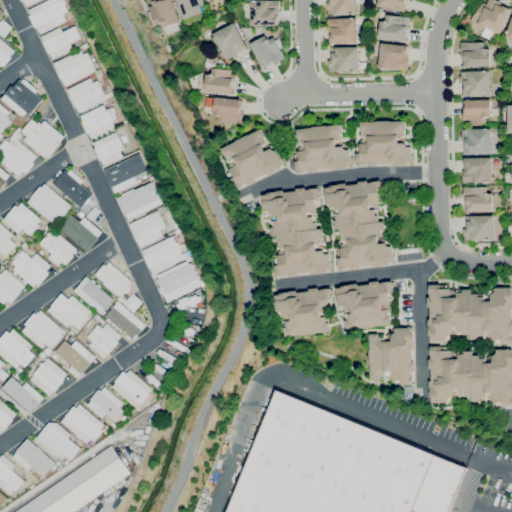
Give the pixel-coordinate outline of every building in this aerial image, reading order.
[(40,33),(37,27),(35,28),(34,26),(30,18),(29,16),(32,15),(29,10),(42,3),(45,9),(61,0),(63,0),(69,11),(54,18),(57,24),(40,33)] [(167,34),(165,27),(164,28),(162,23),(155,25),(152,15),(149,16),(148,12),(151,11),(149,7),(153,6),(151,1),(153,0),(159,0),(159,1),(161,0),(172,0),(180,22),(177,23),(180,30),(167,34)] [(184,19),(177,0),(202,0),(206,10),(201,12),(201,13),(184,19)] [(250,25),(250,17),(245,17),(245,4),(251,3),(250,1),(279,0),(280,12),(277,12),(278,25),(250,25)] [(328,14),(328,10),(327,10),(327,2),(329,2),(329,0),(357,0),(358,13),(328,14)] [(408,0),(405,12),(378,5),(379,0),(408,0)] [(490,40),(481,35),(485,27),(477,23),(488,0),(496,0),(501,2),(500,5),(503,6),(503,5),(511,9),(500,34),(494,31),(490,40)] [(406,41),(379,38),(381,21),(386,21),(387,15),(411,17),(410,29),(407,29),(406,41)] [(358,43),(330,43),(329,30),(328,30),(328,18),(357,18),(358,43)] [(5,37),(0,33),(0,22),(3,19),(13,28),(5,37)] [(227,60),(213,34),(234,22),(247,47),(239,51),(238,50),(235,52),(237,54),(227,60)] [(53,59),(50,53),(49,54),(44,42),(45,42),(42,36),(61,27),(64,32),(75,26),(81,38),(71,43),(72,45),(74,44),(76,48),(53,59)] [(263,68),(262,67),(250,43),(265,35),(268,40),(274,37),(275,40),(278,38),(283,46),(280,48),(285,58),(274,64),(273,63),(263,68)] [(0,66),(0,38),(15,51),(10,56),(11,56),(10,57),(11,58),(4,67),(3,66),(2,67),(1,65),(0,66)] [(463,67),(463,54),(462,54),(461,43),(485,42),(485,49),(490,49),(491,67),(463,67)] [(407,70),(379,67),(382,43),(408,45),(407,56),(408,56),(407,70)] [(359,71),(330,72),(329,67),(328,67),(328,60),(331,60),(331,47),(359,47),(359,71)] [(65,86),(62,79),(61,80),(56,69),(58,69),(55,63),(81,50),(83,55),(88,52),(94,65),(96,70),(65,86)] [(230,94),(205,92),(206,74),(212,75),(212,68),(217,68),(217,64),(224,64),(224,69),(231,70),(231,74),(235,74),(235,82),(231,82),(230,94)] [(468,96),(463,96),(463,83),(460,83),(460,76),(461,76),(461,72),(469,71),(491,71),(491,96),(468,96)] [(79,112),(76,106),(75,107),(75,106),(75,107),(69,96),(71,95),(68,90),(91,78),(93,83),(98,81),(105,94),(111,91),(113,94),(79,112)] [(21,116),(1,99),(5,94),(12,85),(13,87),(20,80),(22,81),(24,79),(38,90),(36,93),(43,99),(30,115),(25,111),(21,116)] [(237,124),(218,122),(219,115),(213,115),(215,97),(240,100),(240,101),(242,101),(240,112),(243,112),(242,120),(237,120),(237,124)] [(467,124),(467,120),(462,121),(462,113),(464,113),(464,100),(491,100),(491,117),(489,117),(489,119),(486,119),(486,124),(467,124)] [(0,139),(0,104),(10,112),(7,116),(10,119),(10,120),(11,121),(0,133),(3,136),(0,139)] [(92,139),(89,133),(88,134),(87,132),(82,122),(83,121),(81,116),(104,105),(107,110),(109,109),(113,107),(116,112),(114,113),(116,117),(113,118),(114,121),(113,121),(116,127),(92,139)] [(45,158),(24,140),(27,136),(23,133),(24,132),(22,131),(32,119),(38,124),(39,122),(42,124),(45,120),(65,137),(60,142),(61,143),(51,155),(49,153),(45,158)] [(399,166),(391,166),(391,164),(378,164),(378,166),(369,167),(369,164),(365,164),(365,165),(357,165),(357,143),(361,143),(361,140),(363,139),(363,136),(362,136),(362,131),(361,131),(360,122),(377,122),(377,121),(390,120),(390,122),(406,121),(406,135),(405,135),(405,140),(406,140),(412,146),(412,162),(407,162),(407,165),(399,165),(399,166)] [(309,173),(309,171),(296,172),(294,155),(295,155),(295,152),(299,151),(298,147),(301,147),(300,144),(299,144),(299,139),(298,139),(297,130),(313,128),(313,127),(326,125),(326,126),(342,124),(343,133),(342,134),(343,138),(342,138),(342,142),(350,149),(352,166),(347,166),(347,168),(339,169),(339,170),(331,171),(331,168),(318,169),(318,172),(309,173)] [(18,177),(0,161),(0,157),(2,155),(0,153),(0,144),(2,145),(6,140),(9,142),(10,141),(14,144),(15,143),(9,138),(19,127),(21,129),(18,133),(21,135),(17,140),(37,157),(32,162),(33,163),(32,163),(33,164),(26,173),(25,172),(24,172),(23,171),(18,177)] [(237,191),(228,173),(229,173),(228,170),(231,168),(229,165),(232,164),(230,161),(229,162),(222,149),(236,142),(235,141),(248,134),(248,135),(262,128),(267,137),(266,137),(268,142),(267,142),(268,145),(278,148),(286,163),(281,165),(282,167),(274,171),(275,172),(268,176),(266,173),(255,179),(256,181),(248,185),(247,184),(243,186),(243,187),(239,189),(240,190),(237,191)] [(464,154),(464,141),(461,141),(461,133),(462,133),(462,129),(469,129),(492,129),(492,154),(464,154)] [(104,166),(101,160),(100,160),(100,159),(99,159),(95,150),(95,149),(95,148),(96,148),(94,143),(117,132),(125,149),(120,151),(123,157),(104,166)] [(116,193),(113,187),(104,171),(140,154),(148,171),(135,177),(137,180),(140,179),(141,181),(116,193)] [(463,183),(463,171),(464,171),(464,158),(492,158),(492,182),(463,183)] [(0,167),(10,176),(6,181),(7,181),(1,189),(0,188),(0,167)] [(92,221),(80,210),(81,208),(53,184),(65,170),(68,173),(71,169),(83,180),(81,183),(93,194),(89,198),(91,200),(87,204),(93,209),(95,206),(101,211),(92,221)] [(129,220),(126,214),(125,214),(124,212),(123,212),(118,201),(119,200),(118,198),(122,196),(122,195),(135,188),(135,190),(154,181),(161,198),(161,199),(164,198),(166,202),(129,220)] [(352,270),(352,268),(339,269),(337,251),(338,251),(338,249),(342,248),(341,244),(344,243),(343,240),(341,241),(339,228),(335,229),(333,213),(335,213),(335,211),(327,205),(325,188),(330,187),(329,185),(346,183),(346,185),(358,184),(358,182),(368,181),(368,183),(372,182),(381,181),(382,192),(381,192),(382,198),(381,198),(381,201),(378,202),(378,206),(376,206),(377,209),(378,209),(380,222),(385,221),(386,230),(384,230),(385,235),(384,236),(384,239),(392,245),(394,262),(389,263),(390,264),(381,265),(381,267),(373,268),(372,265),(360,266),(360,269),(352,270)] [(54,227),(50,225),(52,222),(50,220),(46,224),(41,220),(44,216),(27,202),(32,197),(31,197),(40,186),(42,187),(45,183),(71,206),(68,210),(69,211),(59,222),(59,221),(54,227)] [(322,246),(329,252),(329,253),(330,253),(332,269),(327,270),(327,272),(319,273),(311,275),(311,272),(298,274),(298,276),(289,277),(289,275),(277,276),(275,260),(276,260),(275,255),(278,255),(277,251),(280,251),(280,248),(279,248),(277,236),(273,236),(271,222),(273,221),(272,218),(271,218),(265,212),(262,195),(267,195),(267,193),(276,192),(276,191),(284,190),(284,193),(296,191),(296,189),(306,187),(306,190),(318,188),(320,199),(318,199),(319,205),(318,205),(319,209),(316,209),(316,210),(315,210),(315,213),(314,213),(314,216),(316,216),(318,229),(322,228),(323,237),(322,237),(323,242),(320,243),(320,244),(320,246),(322,246)] [(493,211),(466,211),(465,199),(464,199),(463,187),(487,187),(487,193),(488,192),(488,193),(493,193),(493,211)] [(30,235),(28,233),(28,234),(25,232),(25,231),(23,229),(18,234),(3,220),(8,215),(7,214),(15,205),(18,207),(21,203),(41,220),(37,224),(39,225),(30,235)] [(141,247),(130,224),(159,210),(162,217),(163,217),(165,220),(164,221),(166,227),(161,230),(164,237),(141,247)] [(87,251),(60,228),(71,214),(81,222),(85,217),(102,232),(87,251)] [(465,240),(465,236),(463,236),(463,229),(466,229),(466,216),(494,215),(495,240),(465,240)] [(5,256),(0,251),(0,223),(13,234),(10,238),(16,244),(5,256)] [(58,266),(48,257),(52,253),(44,247),(43,248),(40,245),(41,244),(40,243),(50,231),(48,229),(51,225),(53,227),(53,228),(77,249),(72,254),(73,255),(65,265),(62,262),(58,266)] [(154,274),(151,267),(150,268),(145,256),(146,255),(143,250),(173,236),(177,243),(179,242),(182,250),(180,251),(182,253),(181,254),(182,255),(185,253),(184,253),(191,250),(193,255),(180,262),(180,261),(154,274)] [(34,287),(13,270),(16,267),(14,265),(14,264),(12,262),(14,260),(13,259),(14,258),(13,257),(17,252),(19,254),(22,250),(32,258),(36,253),(51,266),(47,271),(49,273),(38,285),(37,283),(34,287)] [(167,302),(164,295),(164,296),(160,288),(161,287),(157,280),(159,278),(158,275),(187,261),(186,259),(192,256),(193,260),(188,262),(189,264),(192,262),(200,279),(199,279),(200,281),(203,280),(205,286),(202,288),(201,286),(167,302)] [(122,297),(118,294),(117,295),(103,284),(104,282),(95,275),(104,264),(106,266),(109,262),(133,282),(129,286),(130,287),(122,297)] [(4,304),(0,300),(0,273),(1,274),(6,269),(25,286),(21,291),(21,292),(11,304),(7,300),(4,304)] [(103,316),(74,291),(87,276),(115,300),(106,310),(105,309),(104,310),(106,312),(103,316)] [(347,330),(345,314),(347,314),(347,312),(345,312),(340,306),(339,304),(338,304),(336,288),(341,288),(341,286),(358,284),(358,286),(370,285),(370,282),(379,281),(379,283),(383,283),(383,282),(393,281),(394,292),(392,292),(393,302),(390,302),(390,307),(387,307),(388,310),(389,309),(390,315),(391,315),(392,325),(347,330)] [(511,345),(501,345),(501,343),(491,343),(491,339),(488,339),(488,338),(485,338),(485,339),(471,339),(471,334),(458,334),(458,333),(454,333),(448,340),(430,340),(430,335),(429,335),(429,326),(428,327),(427,318),(430,318),(430,307),(428,307),(428,297),(430,297),(430,294),(429,284),(430,284),(441,284),(441,285),(447,285),(447,288),(451,288),(451,289),(455,289),(455,291),(457,291),(457,290),(464,290),(463,289),(472,289),(472,294),(479,294),(479,295),(485,295),(485,296),(488,296),(488,295),(494,290),(496,290),(496,288),(511,288),(511,345)] [(285,337),(284,321),(286,321),(286,319),(284,319),(277,312),(275,296),(280,295),(280,293),(297,291),(297,292),(309,291),(309,288),(318,287),(318,290),(331,288),(332,299),(331,299),(332,312),(327,313),(327,317),(329,316),(331,332),(285,337)] [(72,335),(69,332),(70,330),(67,327),(47,311),(52,306),(51,305),(61,293),(69,299),(72,295),(91,311),(88,316),(89,317),(78,329),(71,323),(69,326),(75,331),(72,335)] [(134,312),(124,303),(133,293),(143,302),(134,312)] [(133,339),(131,338),(130,339),(126,336),(127,334),(105,316),(114,306),(124,315),(128,310),(146,325),(138,335),(135,339),(134,338),(133,339)] [(52,348),(45,342),(43,345),(44,346),(42,348),(41,347),(41,348),(22,331),(27,326),(24,324),(34,313),(36,314),(40,310),(65,331),(61,335),(62,336),(52,348)] [(104,358),(89,345),(93,341),(87,337),(98,324),(103,329),(107,324),(121,336),(118,341),(119,342),(118,343),(119,344),(110,354),(108,353),(104,358)] [(195,338),(174,331),(175,326),(178,327),(179,324),(191,328),(190,331),(196,333),(195,338)] [(403,385),(403,383),(393,383),(392,379),(388,379),(388,377),(386,377),(386,379),(371,379),(370,363),(369,363),(369,350),(370,350),(370,334),(379,334),(379,335),(385,335),(385,336),(388,336),(388,334),(391,334),(390,332),(394,329),(396,329),(396,328),(411,328),(412,333),(413,333),(413,342),(414,342),(414,350),(413,350),(413,362),(415,362),(415,371),(413,371),(413,385),(403,385)] [(17,379),(14,376),(18,371),(16,370),(16,369),(8,362),(0,355),(0,338),(7,331),(10,333),(13,329),(33,346),(29,350),(35,355),(25,367),(21,364),(18,367),(22,370),(19,374),(21,375),(17,379)] [(167,342),(170,337),(189,349),(187,353),(167,342)] [(78,378),(68,370),(71,366),(55,352),(65,340),(72,346),(76,340),(96,357),(78,378)] [(511,406),(503,406),(503,405),(494,405),(494,401),(490,401),(490,399),(487,399),(487,400),(481,400),(481,401),(472,401),(472,397),(465,397),(465,394),(460,394),(460,395),(455,395),(455,397),(450,403),(432,403),(432,397),(431,397),(431,389),(429,389),(429,381),(432,381),(432,368),(429,368),(429,359),(431,359),(431,346),(442,346),(442,347),(448,347),(448,350),(451,350),(451,351),(455,351),(455,353),(458,353),(458,352),(464,352),(464,351),(473,351),(473,355),(480,355),(480,356),(486,356),(486,357),(489,357),(489,356),(495,351),(497,351),(497,349),(511,349),(511,406)] [(48,356),(44,352),(48,347),(53,351),(48,356)] [(177,365),(157,354),(160,349),(180,360),(177,365)] [(49,396),(30,379),(34,375),(34,374),(44,363),(49,358),(68,374),(63,379),(64,380),(54,392),(53,391),(49,396)] [(0,360),(4,363),(0,367),(9,374),(3,381),(0,378),(0,360)] [(170,380),(152,367),(155,363),(161,366),(164,362),(167,364),(169,361),(173,364),(171,366),(169,364),(165,370),(173,375),(170,380)] [(142,404),(136,399),(132,403),(128,400),(112,387),(116,382),(115,382),(124,371),(127,374),(130,370),(153,389),(149,393),(150,394),(142,404)] [(29,410),(2,387),(12,376),(23,386),(27,382),(44,398),(29,410)] [(116,421),(106,413),(102,418),(87,405),(92,400),(90,399),(99,389),(101,391),(105,387),(124,403),(120,407),(124,411),(116,421)] [(228,511),(277,391),(436,455),(435,456),(467,468),(449,511),(228,511)] [(1,433),(0,432),(0,399),(17,414),(12,420),(13,420),(6,429),(5,428),(1,433)] [(87,444),(80,437),(78,439),(61,423),(62,422),(61,422),(66,417),(65,416),(74,406),(76,408),(81,403),(105,425),(101,429),(103,431),(101,432),(102,433),(99,436),(98,436),(94,441),(91,439),(87,444)] [(57,423),(71,435),(68,438),(80,448),(70,460),(61,453),(57,457),(36,439),(50,422),(57,423)] [(44,477),(32,466),(28,471),(12,457),(16,453),(15,452),(27,438),(56,463),(44,477)] [(74,511),(13,511),(111,445),(131,473),(74,511)] [(10,495),(0,486),(0,458),(3,455),(15,465),(12,470),(25,481),(16,491),(15,490),(10,495)] [(0,491),(8,499),(2,506),(1,505),(0,506),(0,491)]
